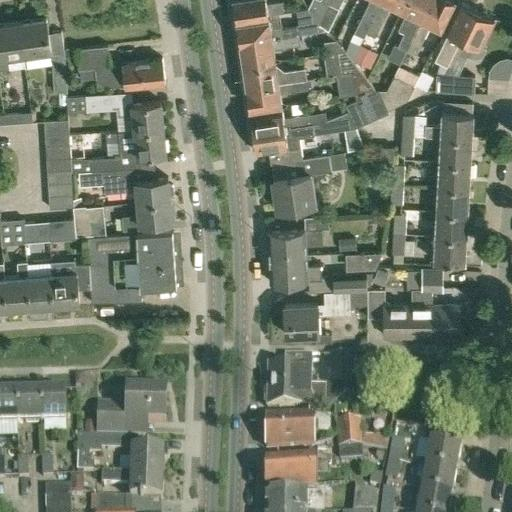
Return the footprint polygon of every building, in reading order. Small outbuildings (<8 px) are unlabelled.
[(233,0),(232,1),(233,6),(235,7),(236,16),(285,10),(283,0),(275,0),(266,1),(266,0),(233,0)] [(365,30),(370,21),(380,0),(369,0),(354,31),(363,35),(365,30)] [(391,1),(400,5),(402,0),(380,0),(370,21),(365,30),(374,35),(391,1)] [(402,36),(397,45),(406,49),(410,41),(430,0),(407,0),(404,7),(407,9),(398,29),(404,32),(402,36)] [(430,0),(410,41),(406,49),(415,54),(432,21),(440,25),(452,0),(430,0)] [(444,27),(431,53),(450,62),(451,60),(477,8),(461,0),(457,0),(444,27)] [(495,17),(477,8),(451,60),(450,62),(461,68),(467,55),(469,56),(471,57),(473,57),(475,57),(477,57),(479,56),(480,55),(483,53),(486,47),(481,45),(495,17)] [(240,41),(299,33),(297,22),(270,26),(269,16),(237,20),(240,41)] [(50,48),(45,17),(16,21),(21,53),(50,48)] [(16,21),(0,23),(0,68),(10,67),(8,55),(21,53),(16,21)] [(299,33),(240,41),(243,61),(275,56),(273,46),(300,42),(299,33)] [(338,50),(345,49),(336,39),(324,41),(325,52),(338,50)] [(360,43),(359,43),(350,39),(347,45),(345,49),(346,49),(346,50),(352,58),(355,53),(360,43)] [(96,66),(98,86),(128,85),(166,80),(163,56),(110,62),(109,43),(77,47),(79,68),(96,66)] [(355,53),(352,58),(370,67),(378,52),(360,43),(355,53)] [(352,72),(361,70),(345,49),(338,50),(342,73),(352,72)] [(65,52),(52,53),(54,91),(67,91),(65,52)] [(490,58),(490,74),(510,74),(510,58),(490,58)] [(244,65),(247,85),(305,77),(304,67),(284,70),(275,62),(275,61),(244,65)] [(389,109),(407,99),(420,75),(399,65),(387,89),(383,96),(389,109)] [(366,91),(367,93),(376,89),(361,70),(352,72),(355,93),(366,91)] [(436,89),(436,90),(453,91),(454,74),(447,74),(436,73),(436,89)] [(453,91),(474,92),(475,75),(454,74),(453,91)] [(310,76),(305,77),(247,85),(250,105),(282,101),(280,91),(312,86),(310,76)] [(415,85),(408,99),(426,89),(415,83),(415,85)] [(376,89),(367,93),(372,102),(378,115),(389,109),(383,96),(387,89),(380,89),(379,87),(376,89)] [(132,90),(85,94),(67,95),(68,111),(117,108),(118,117),(133,116),(135,127),(163,125),(161,99),(132,102),(132,90)] [(367,119),(378,115),(372,102),(367,93),(366,91),(355,93),(356,93),(356,98),(357,97),(361,106),(367,119)] [(345,103),(348,109),(327,119),(328,129),(355,125),(356,125),(367,119),(361,106),(357,97),(356,98),(345,103)] [(441,124),(425,123),(424,134),(440,135),(470,136),(472,111),(473,103),(442,101),(441,111),(441,124)] [(252,121),(254,130),(312,121),(311,111),(283,115),(282,105),(251,109),(251,112),(249,115),(250,121),(252,121)] [(32,110),(2,112),(3,123),(33,121),(32,110)] [(414,118),(415,114),(403,114),(402,114),(401,133),(414,134),(414,132),(414,118)] [(45,133),(69,131),(68,117),(44,119),(45,133)] [(314,131),(312,121),(254,130),(255,137),(252,139),(253,146),(256,147),(256,150),(288,145),(287,135),(314,131)] [(131,167),(130,155),(166,151),(163,125),(135,127),(119,129),(122,155),(71,159),(72,168),(72,171),(103,168),(123,167),(131,167)] [(69,131),(45,133),(45,145),(70,143),(69,131)] [(414,134),(401,133),(400,154),(413,154),(414,134)] [(470,136),(440,135),(439,159),(469,161),(470,136)] [(70,143),(45,145),(46,158),(71,156),(70,143)] [(392,163),(393,163),(394,146),(381,145),(380,170),(392,170),(392,163)] [(297,174),(273,178),(278,208),(315,203),(310,173),(332,170),(329,153),(294,158),(297,174)] [(71,159),(71,156),(46,158),(47,170),(72,168),(71,159)] [(469,161),(439,159),(438,184),(468,186),(469,161)] [(392,170),(391,183),(404,183),(405,163),(393,163),(392,163),(392,170)] [(123,167),(103,168),(105,190),(137,188),(138,201),(171,198),(170,193),(174,191),(174,183),(169,181),(169,175),(132,178),(131,167),(123,167)] [(72,168),(47,170),(48,182),(73,180),(72,173),(72,171),(72,168)] [(73,180),(48,182),(49,195),(74,193),(73,180)] [(404,183),(391,183),(390,203),(403,203),(404,183)] [(468,186),(438,184),(436,209),(466,211),(468,186)] [(74,193),(49,195),(50,208),(73,206),(75,206),(75,205),(74,193)] [(171,198),(138,201),(139,214),(123,215),(124,228),(142,226),(142,222),(173,219),(171,198)] [(86,204),(75,205),(75,206),(73,206),(74,218),(76,235),(94,233),(93,221),(105,219),(103,204),(86,205),(86,204)] [(466,211),(436,209),(435,234),(465,236),(466,211)] [(394,212),(392,232),(405,233),(407,213),(394,212)] [(24,222),(25,222),(24,218),(1,219),(2,230),(2,243),(25,242),(24,222)] [(76,237),(76,235),(74,218),(64,218),(66,238),(76,237)] [(34,221),(25,222),(24,222),(25,242),(35,241),(34,221)] [(270,254),(307,253),(306,243),(323,242),(322,227),(268,230),(270,254)] [(142,300),(141,285),(175,282),(172,229),(90,235),(92,262),(90,262),(92,286),(93,301),(142,300)] [(405,233),(392,232),(391,252),(404,253),(405,233)] [(465,236),(435,234),(433,259),(464,260),(465,236)] [(343,237),(344,250),(356,249),(355,236),(343,237)] [(307,263),(307,253),(270,254),(271,281),(308,279),(308,277),(321,277),(320,262),(307,263)] [(19,274),(5,275),(8,307),(32,305),(30,274),(28,274),(27,260),(18,261),(19,274)] [(76,270),(53,272),(56,303),(81,302),(80,287),(92,286),(90,262),(76,263),(76,270)] [(366,299),(367,299),(367,317),(383,317),(384,335),(421,334),(421,286),(422,266),(406,266),(407,287),(411,287),(411,302),(385,302),(385,288),(370,288),(366,288),(366,299)] [(443,266),(422,266),(421,286),(421,334),(460,334),(459,302),(431,302),(431,291),(443,291),(443,266)] [(53,272),(30,274),(32,305),(56,303),(53,272)] [(333,273),(334,289),(348,289),(366,288),(366,272),(333,273)] [(367,304),(367,299),(366,299),(366,288),(348,289),(334,289),(334,294),(324,295),(325,307),(318,307),(318,302),(285,303),(286,334),(319,333),(318,314),(350,313),(349,305),(367,304)] [(269,366),(268,388),(312,386),(312,366),(313,356),(289,355),(288,366),(269,366)] [(331,367),(331,384),(337,384),(351,383),(350,366),(331,367)] [(312,386),(268,388),(267,408),(302,406),(302,405),(325,406),(325,387),(312,386)] [(96,433),(146,435),(147,421),(165,422),(167,390),(127,389),(126,404),(97,403),(96,433)] [(41,391),(17,392),(18,424),(42,423),(41,391)] [(65,391),(41,391),(42,423),(66,422),(65,391)] [(0,423),(18,424),(17,392),(0,392),(0,423)] [(267,448),(314,447),(316,414),(267,416),(267,448)] [(338,449),(339,449),(363,447),(362,435),(361,421),(336,423),(338,449)] [(89,454),(101,454),(101,449),(128,451),(129,438),(78,436),(77,471),(94,472),(94,463),(91,463),(91,461),(88,461),(89,454)] [(389,459),(401,462),(405,442),(393,440),(389,459)] [(428,465),(457,471),(461,446),(432,441),(428,465)] [(363,460),(363,447),(339,449),(340,462),(363,460)] [(132,448),(131,474),(164,476),(165,450),(132,448)] [(328,465),(317,465),(318,454),(266,458),(265,491),(317,486),(317,476),(329,476),(328,465)] [(56,476),(55,456),(45,457),(46,476),(56,476)] [(0,478),(8,478),(7,458),(0,457),(0,478)] [(32,477),(31,457),(21,458),(22,478),(32,477)] [(401,462),(389,459),(385,479),(398,481),(401,462)] [(457,471),(428,465),(423,490),(452,495),(457,471)] [(102,473),(101,485),(131,486),(131,497),(163,499),(164,476),(131,474),(102,473)] [(369,485),(380,487),(382,475),(372,473),(369,485)] [(46,498),(71,497),(71,485),(45,486),(46,498)] [(356,485),(353,508),(352,511),(377,511),(379,494),(356,485)] [(381,509),(393,511),(396,491),(383,489),(381,509)] [(423,490),(419,511),(449,511),(452,495),(423,490)] [(324,511),(325,495),(318,495),(318,494),(265,493),(264,511),(324,511)] [(71,497),(46,498),(46,509),(72,508),(71,497)] [(97,511),(125,511),(126,498),(98,497),(97,511)]
